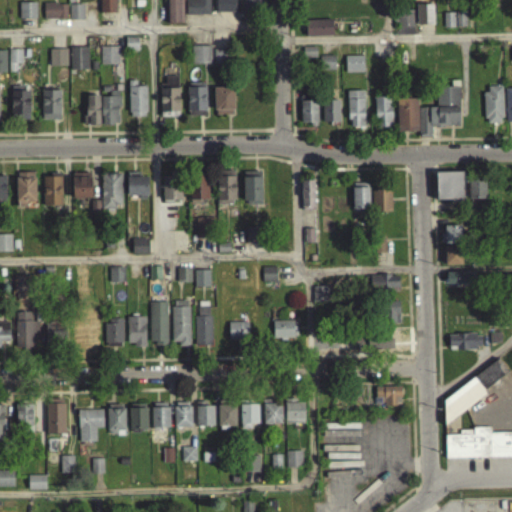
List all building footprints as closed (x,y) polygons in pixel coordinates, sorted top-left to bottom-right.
[(185,5),(185,20),(209,20),(208,0),(196,0),(197,5),(185,5)] [(214,0),(216,18),(236,18),(235,0),(214,0)] [(242,3),(243,17),(258,16),(258,2),(242,3)] [(99,3),(99,19),(115,18),(114,3),(99,3)] [(181,3),(167,3),(167,29),(181,29),(181,3)] [(18,24),(35,24),(36,8),(18,8),(18,24)] [(43,24),(66,24),(66,8),(43,9),(43,24)] [(432,9),(416,10),(416,30),(432,30),(432,9)] [(68,25),(83,25),(83,10),(68,10),(68,25)] [(412,16),(397,16),(397,33),(412,33),(412,16)] [(443,18),(443,33),(466,33),(465,17),(443,18)] [(304,26),(305,41),(332,40),(331,25),(304,26)] [(124,42),(125,56),(137,56),(137,42),(124,42)] [(210,51),(191,51),(191,70),(210,69),(210,51)] [(69,75),(87,75),(87,52),(69,53),(69,75)] [(118,52),(99,52),(100,70),(118,70),(118,52)] [(66,54),(49,55),(49,71),(66,71),(66,54)] [(21,55),(8,55),(8,78),(16,78),(15,69),(21,69),(21,55)] [(226,70),(226,55),(213,55),(213,70),(226,70)] [(319,76),(334,75),(334,61),(318,61),(319,76)] [(362,61),(344,61),(344,78),(363,78),(362,61)] [(178,82),(161,81),(160,122),(177,122),(178,82)] [(146,122),(146,92),(136,92),(136,86),(128,86),(128,122),(146,122)] [(205,88),(186,88),(187,122),(206,121),(205,88)] [(101,130),(119,129),(118,91),(100,92),(101,130)] [(213,92),(213,120),(234,120),(233,92),(213,92)] [(458,131),(458,92),(436,92),(436,113),(418,113),(418,140),(430,140),(430,132),(458,131)] [(484,129),(502,128),(501,92),(483,92),(484,129)] [(30,95),(11,94),(10,125),(29,125),(30,95)] [(60,96),(41,95),(40,125),(60,125),(60,96)] [(347,96),(347,133),(364,133),(364,96),(347,96)] [(99,130),(99,101),(85,101),(84,130),(99,130)] [(375,133),(391,133),(390,102),(374,102),(375,133)] [(396,138),(417,137),(416,104),(396,104),(396,138)] [(338,105),(321,106),(322,128),(339,127),(338,105)] [(317,128),(317,106),(300,106),(300,128),(317,128)] [(216,211),(235,210),(234,176),(215,176),(216,211)] [(35,213),(35,177),(15,178),(16,214),(35,213)] [(260,177),(242,177),(243,210),(261,209),(260,177)] [(462,177),(435,178),(435,206),(463,205),(462,177)] [(72,204),(91,204),(90,178),(71,179),(72,204)] [(100,179),(101,214),(121,214),(120,179),(100,179)] [(60,180),(42,181),(43,212),(61,211),(60,180)] [(126,201),(147,201),(147,180),(126,180),(126,201)] [(161,180),(162,207),(180,207),(179,180),(161,180)] [(208,205),(208,181),(190,181),(191,206),(208,205)] [(300,186),(301,212),(314,212),(313,185),(300,186)] [(486,205),(485,185),(467,185),(468,206),(486,205)] [(368,215),(368,188),(351,188),(352,215),(368,215)] [(372,217),(390,217),(390,192),(371,193),(372,217)] [(195,244),(205,244),(206,223),(196,223),(195,244)] [(441,249),(462,249),(462,231),(441,231),(441,249)] [(245,233),(245,249),(257,249),(257,233),(245,233)] [(0,257),(11,257),(10,240),(0,240),(0,257)] [(147,244),(131,244),(131,260),(148,259),(147,244)] [(384,245),(375,245),(374,258),(384,258),(384,245)] [(444,252),(444,270),(461,270),(461,252),(444,252)] [(149,286),(161,285),(160,272),(149,272),(149,286)] [(275,287),(275,272),(261,272),(261,287),(275,287)] [(190,273),(176,273),(176,288),(190,288),(190,273)] [(209,276),(193,276),(193,292),(209,292),(209,276)] [(474,276),(445,276),(445,289),(474,289),(474,276)] [(11,300),(23,300),(24,281),(12,280),(11,300)] [(369,280),(369,296),(398,296),(398,281),(369,280)] [(172,350),(189,349),(188,306),(171,306),(172,350)] [(166,307),(148,308),(149,350),(166,350),(166,307)] [(399,307),(384,307),(383,329),(398,329),(399,307)] [(211,351),(210,311),(196,312),(197,321),(193,321),(194,351),(211,351)] [(14,353),(36,354),(37,327),(30,326),(30,317),(15,317),(14,353)] [(74,355),(89,355),(88,333),(95,332),(95,318),(73,318),(74,355)] [(145,351),(144,322),(126,322),(126,351),(145,351)] [(122,324),(105,324),(105,352),(122,352),(122,324)] [(271,326),(272,345),(295,344),(295,326),(271,326)] [(9,327),(0,327),(0,347),(9,347),(9,327)] [(227,328),(228,346),(248,345),(247,328),(227,328)] [(44,329),(45,348),(64,348),(63,329),(44,329)] [(480,355),(481,340),(448,339),(448,354),(480,355)] [(510,380),(498,364),(436,409),(448,425),(510,380)] [(400,392),(373,392),(374,411),(400,411),(400,392)] [(64,439),(64,406),(45,406),(45,439),(64,439)] [(31,408),(14,409),(15,429),(32,428),(31,408)] [(151,433),(168,433),(168,408),(150,408),(151,433)] [(173,433),(191,432),(190,408),(173,408),(173,433)] [(262,409),(262,429),(281,429),(280,408),(262,409)] [(303,408),(284,408),(284,429),(303,429),(303,408)] [(129,436),(146,435),(146,409),(128,410),(129,436)] [(213,409),(195,409),(195,432),(213,432),(213,409)] [(107,440),(125,440),(123,410),(106,410),(107,440)] [(235,431),(235,411),(217,410),(217,431),(235,431)] [(239,410),(240,434),(251,434),(250,429),(258,429),(257,410),(239,410)] [(102,415),(77,415),(78,447),(96,447),(95,434),(102,433),(102,415)] [(511,462),(511,437),(490,438),(489,433),(471,433),(471,436),(458,436),(458,441),(444,441),(444,464),(511,462)] [(180,453),(181,467),(195,466),(195,452),(180,453)] [(202,468),(214,467),(213,452),(201,453),(202,468)] [(163,468),(172,468),(172,454),(165,454),(165,458),(162,458),(163,468)] [(286,473),(301,473),(301,456),(285,457),(286,473)] [(281,460),(271,460),(270,474),(280,474),(281,460)] [(59,461),(59,479),(73,479),(73,462),(59,461)] [(259,461),(245,461),(246,478),(259,478),(259,461)] [(91,480),(103,480),(102,464),(90,464),(91,480)] [(0,492),(13,492),(13,476),(0,475),(0,492)] [(45,496),(45,481),(27,481),(27,496),(45,496)]
